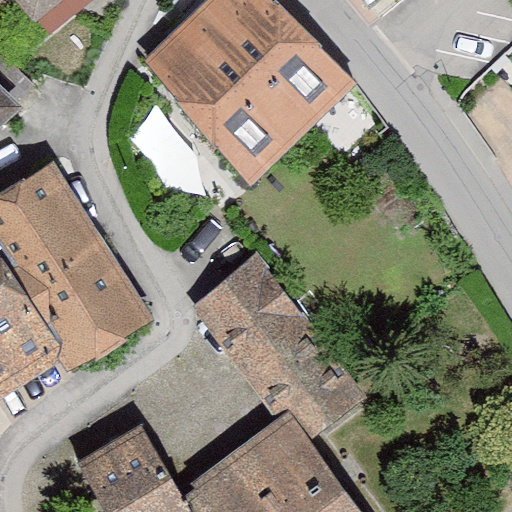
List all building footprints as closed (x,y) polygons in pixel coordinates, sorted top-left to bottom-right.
[(1,0),(14,13),(29,0),(1,0)] [(341,76),(260,0),(191,0),(130,56),(234,180),(341,76)] [(0,118),(19,102),(0,83),(0,118)] [(40,155),(0,178),(0,266),(58,360),(136,312),(40,155)] [(257,256),(191,306),(276,417),(289,407),(313,438),(366,397),(257,256)] [(0,266),(0,395),(58,360),(0,266)] [(196,511),(362,511),(291,411),(192,481),(197,488),(186,496),(196,511)] [(193,511),(143,425),(77,463),(105,511),(193,511)]
